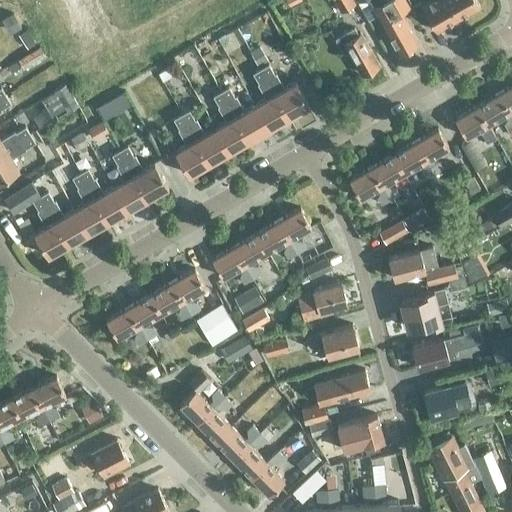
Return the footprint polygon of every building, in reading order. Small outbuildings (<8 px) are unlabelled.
[(334,0),(340,11),(354,3),(352,0),(334,0)] [(401,13),(410,7),(405,0),(389,0),(375,9),(399,52),(415,43),(407,29),(409,28),(401,13)] [(428,0),(429,1),(421,6),(436,31),(458,18),(447,0),(428,0)] [(476,0),(447,0),(458,18),(479,6),(476,0)] [(9,33),(21,27),(13,12),(1,19),(9,33)] [(19,30),(27,42),(43,32),(35,19),(19,30)] [(362,74),(378,65),(360,33),(358,34),(354,27),(335,38),(343,52),(348,50),(362,74)] [(82,58),(100,50),(96,42),(79,50),(82,58)] [(260,45),(249,51),(257,65),(268,60),(260,45)] [(23,69),(45,56),(39,47),(18,61),(23,69)] [(60,77),(71,72),(64,56),(53,61),(60,77)] [(93,77),(111,66),(106,57),(87,68),(93,77)] [(261,68),(289,116),(309,105),(295,80),(283,87),(275,73),(274,73),(268,63),(261,68)] [(289,116),(261,68),(252,72),(258,82),(257,83),(265,97),(255,104),(269,128),(289,116)] [(511,84),(499,92),(511,115),(511,84)] [(78,106),(65,85),(54,92),(67,113),(78,106)] [(220,91),(249,139),(269,128),(255,104),(244,110),(235,96),(234,96),(228,86),(220,91)] [(225,120),(215,127),(229,151),(249,139),(220,91),(213,95),(219,105),(217,106),(225,120)] [(116,113),(130,105),(122,92),(109,100),(116,113)] [(508,130),(511,127),(511,115),(499,92),(477,105),(495,137),(496,137),(488,123),(505,113),(507,117),(504,123),(508,130)] [(5,94),(0,97),(0,110),(1,110),(0,108),(10,102),(5,94)] [(495,137),(477,105),(454,118),(465,136),(483,126),(485,130),(482,136),(486,142),(495,137)] [(229,151),(215,127),(204,133),(196,119),(194,119),(189,109),(180,114),(209,163),(229,151)] [(209,163),(180,114),(173,118),(179,128),(178,129),(186,143),(175,150),(189,174),(209,163)] [(0,138),(0,152),(30,134),(25,126),(15,132),(14,131),(0,139),(0,138)] [(415,141),(434,173),(443,168),(439,161),(432,160),(430,156),(448,146),(437,128),(415,141)] [(88,144),(81,132),(65,140),(72,153),(88,144)] [(30,134),(0,152),(0,179),(19,168),(12,157),(26,149),(25,147),(35,141),(30,134)] [(415,141),(393,153),(404,172),(421,162),(423,166),(420,172),(424,178),(434,173),(415,141)] [(127,145),(120,149),(148,198),(168,186),(154,162),(143,168),(134,154),(133,155),(127,145)] [(148,198),(120,149),(111,154),(117,164),(116,165),(124,179),(114,185),(128,209),(148,198)] [(404,172),(393,153),(371,166),(390,198),(399,193),(395,186),(389,186),(386,182),(404,172)] [(72,182),(61,163),(50,170),(61,188),(72,182)] [(390,198),(371,166),(349,179),(359,197),(377,187),(380,191),(377,197),(381,204),(390,198)] [(87,168),(80,172),(108,221),(128,209),(114,185),(103,191),(95,177),(93,178),(87,168)] [(108,221),(80,172),(72,177),(78,187),(76,188),(85,202),(74,208),(88,232),(108,221)] [(30,180),(3,198),(12,212),(40,195),(30,180)] [(88,232),(74,208),(63,214),(55,200),(53,201),(48,191),(40,195),(68,244),(88,232)] [(68,244),(40,195),(32,200),(38,210),(37,210),(45,225),(33,231),(47,256),(68,244)] [(511,218),(511,202),(493,213),(500,225),(511,218)] [(422,206),(416,210),(424,223),(430,220),(422,206)] [(300,207),(278,220),(296,252),(305,247),(301,240),(295,240),(293,236),(310,226),(300,207)] [(485,221),(489,229),(497,225),(492,217),(485,221)] [(296,252),(278,220),(256,233),(266,251),(284,241),(286,245),(283,251),(287,258),(296,252)] [(385,244),(408,231),(402,220),(379,233),(385,244)] [(256,233),(234,245),(252,278),(262,272),(258,266),(251,265),(249,261),(266,251),(256,233)] [(252,278),(234,245),(211,258),(222,277),(240,266),(242,270),(239,276),(243,283),(252,278)] [(432,245),(419,249),(388,257),(394,278),(423,270),(425,270),(422,258),(434,255),(432,245)] [(437,266),(434,255),(422,258),(425,270),(423,270),(427,283),(456,275),(452,262),(437,266)] [(304,267),(309,279),(332,269),(326,257),(304,267)] [(194,268),(172,281),(191,313),(200,308),(196,301),(189,301),(187,297),(205,286),(194,268)] [(172,281),(150,293),(161,312),(178,302),(180,306),(177,312),(181,319),(191,313),(172,281)] [(294,281),(273,294),(281,306),(302,293),(294,281)] [(340,281),(312,289),(313,292),(297,296),(299,304),(295,305),(299,320),(331,311),(330,307),(346,303),(340,281)] [(426,323),(427,326),(441,322),(437,305),(447,302),(443,287),(417,294),(417,296),(398,301),(405,329),(426,323)] [(150,293),(128,306),(147,339),(156,333),(152,327),(145,326),(143,322),(161,312),(150,293)] [(509,309),(505,297),(486,303),(489,315),(509,309)] [(147,339),(128,306),(106,319),(116,337),(134,327),(136,331),(134,337),(137,344),(147,339)] [(248,330),(268,318),(262,307),(242,319),(248,330)] [(462,327),(464,333),(443,338),(412,346),(417,367),(448,359),(456,357),(454,349),(482,342),(477,323),(462,327)] [(327,356),(358,347),(352,324),(320,332),(321,333),(305,337),(308,346),(323,342),(327,356)] [(496,361),(511,356),(511,333),(491,339),(496,361)] [(266,355),(288,349),(285,335),(262,341),(266,355)] [(230,360),(252,347),(245,336),(223,349),(230,360)] [(262,359),(255,347),(246,352),(251,361),(249,362),(251,366),(262,359)] [(511,359),(483,367),(488,387),(511,380),(511,359)] [(154,366),(145,370),(149,378),(158,373),(154,366)] [(187,381),(195,389),(179,404),(197,422),(224,395),(216,388),(211,394),(212,400),(209,403),(198,392),(211,380),(200,369),(187,381)] [(313,383),(318,403),(300,407),(304,423),(327,417),(323,402),(370,389),(364,369),(313,383)] [(33,386),(49,420),(58,415),(55,408),(49,407),(47,403),(65,394),(56,375),(33,386)] [(246,388),(252,398),(269,388),(263,378),(246,388)] [(470,386),(466,387),(465,381),(451,385),(451,384),(424,392),(430,416),(457,409),(458,413),(470,410),(473,408),(475,406),(475,402),(470,386)] [(49,420),(33,386),(10,397),(19,417),(37,408),(39,412),(36,418),(39,425),(49,420)] [(234,406),(224,395),(197,422),(215,440),(230,425),(223,417),(234,406)] [(10,397),(0,402),(0,434),(4,442),(13,437),(10,431),(3,430),(1,426),(19,417),(10,397)] [(490,399),(477,403),(479,412),(493,408),(490,399)] [(93,400),(80,408),(88,423),(102,415),(93,400)] [(266,422),(276,435),(298,418),(287,405),(266,422)] [(376,414),(356,419),(356,420),(337,425),(343,450),(363,444),(366,455),(379,451),(376,441),(383,439),(376,414)] [(308,423),(311,436),(332,430),(329,418),(308,423)] [(469,429),(465,418),(457,421),(461,431),(469,429)] [(244,439),(230,425),(215,440),(233,458),(259,432),(252,424),(246,429),(248,436),(244,439)] [(259,432),(233,458),(251,476),(277,450),(266,461),(251,447),(255,444),(261,445),(267,439),(259,432)] [(450,436),(428,448),(445,478),(445,477),(462,511),(475,511),(482,509),(462,469),(466,467),(474,463),(463,442),(456,446),(450,436)] [(103,474),(129,461),(117,438),(91,451),(79,458),(85,470),(97,463),(103,474)] [(306,471),(321,456),(313,447),(298,462),(306,471)] [(491,448),(472,455),(486,487),(488,492),(506,485),(504,479),(491,448)] [(277,450),(251,476),(268,494),(284,479),(269,465),(273,461),(279,463),(285,457),(277,450)] [(320,465),(300,483),(300,484),(289,495),(298,504),(325,478),(322,474),(325,470),(320,465)] [(66,511),(84,502),(77,488),(73,490),(66,477),(52,485),(66,511)] [(26,499),(37,493),(32,482),(20,488),(26,499)] [(373,484),(376,511),(399,511),(398,500),(380,502),(379,498),(385,493),(383,483),(373,484)] [(370,503),(352,504),(352,511),(376,511),(373,484),(362,485),(363,496),(369,499),(370,503)] [(166,511),(169,511),(157,488),(149,492),(149,491),(133,499),(134,500),(121,506),(124,511),(166,511)] [(337,488),(326,489),(328,511),(352,511),(352,504),(333,506),(333,502),(338,498),(337,488)] [(323,507),(307,509),(305,509),(305,511),(328,511),(326,489),(316,490),(317,500),(323,503),(323,507)] [(87,511),(112,511),(118,508),(112,497),(87,511)]
